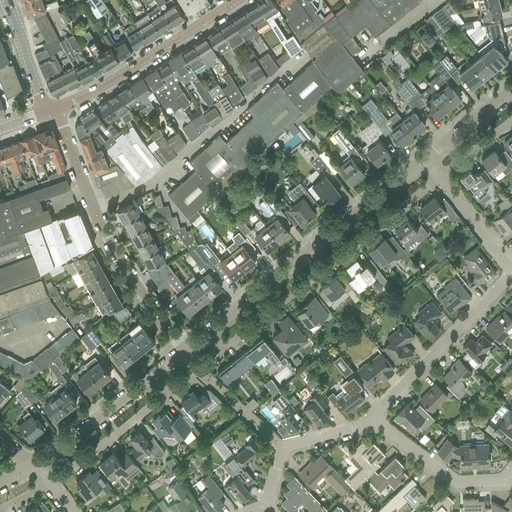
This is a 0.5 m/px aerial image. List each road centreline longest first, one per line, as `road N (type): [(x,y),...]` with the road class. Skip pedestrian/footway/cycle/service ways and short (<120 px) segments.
road 1 (residential): [(438,179),(227,347),(206,333)]
road 2 (residential): [(206,333),(423,160)]
road 3 (unclassified): [(184,350),(109,240),(49,110)]
road 4 (tertiary): [(49,110),(111,81),(238,0)]
road 5 (residential): [(371,425),(511,275)]
road 6 (residential): [(153,374),(168,393),(48,482)]
road 7 (residential): [(511,473),(456,483),(371,425)]
road 8 (residential): [(371,425),(284,449),(264,506)]
road 9 (residential): [(34,463),(153,374)]
